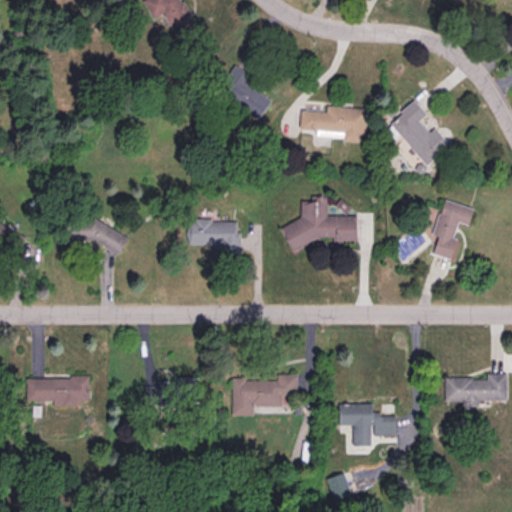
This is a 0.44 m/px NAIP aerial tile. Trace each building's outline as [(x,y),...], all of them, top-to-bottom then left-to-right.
[(161,19),(174,33),(191,16),(175,0),(147,0),(142,5),(157,22),(161,19)] [(259,119),(268,94),(245,86),(249,74),(228,67),(215,104),(259,119)] [(423,166),(446,146),(431,128),(426,132),(416,121),(422,115),(410,101),(386,123),(423,166)] [(364,109),(324,106),(323,111),(299,109),(297,133),(362,139),(364,109)] [(278,227),(288,250),(291,250),(313,241),(349,242),(354,239),(354,217),(324,216),(324,205),(322,199),(315,199),(306,202),(299,202),(299,219),(278,227)] [(466,225),(470,209),(441,200),(426,253),(446,259),(456,223),(466,225)] [(57,233),(68,238),(66,242),(76,247),(82,237),(118,254),(125,240),(67,212),(57,233)] [(237,221),(188,220),(188,244),(218,244),(218,253),(237,253),(237,221)] [(503,373),(483,373),(483,377),(441,377),(442,402),(503,402),(503,373)] [(274,379),(230,378),(230,415),(251,416),(251,406),(281,407),(281,396),(294,397),(295,375),(275,374),(274,379)] [(24,377),(24,403),(86,402),(86,376),(24,377)] [(195,380),(142,380),(142,403),(195,403),(195,380)] [(393,415),(370,415),(370,404),(336,404),(336,426),(351,426),(351,443),(393,442),(393,415)]
